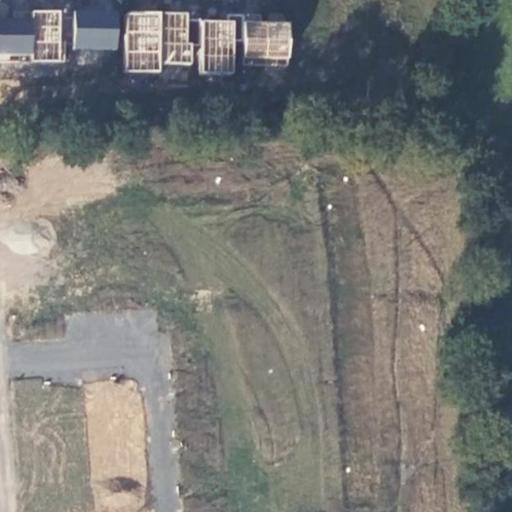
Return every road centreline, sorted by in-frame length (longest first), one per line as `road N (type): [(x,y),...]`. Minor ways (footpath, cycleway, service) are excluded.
road 1 (residential): [(0,361),(151,358),(163,511)]
road 2 (unknown): [(0,182),(228,177)]
